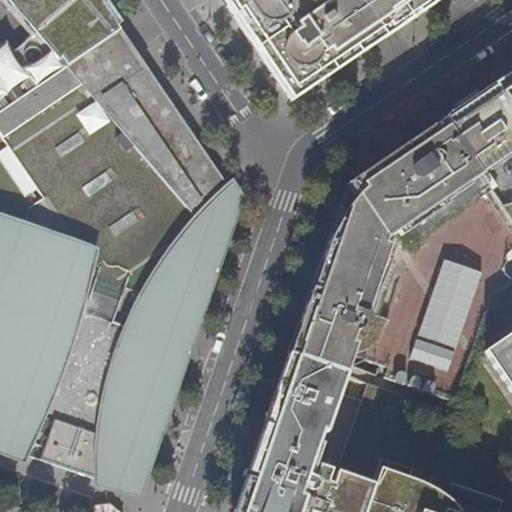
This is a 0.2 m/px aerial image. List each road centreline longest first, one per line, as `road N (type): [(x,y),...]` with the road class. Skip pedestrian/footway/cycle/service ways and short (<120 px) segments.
road 1 (residential): [(299,168),(180,511)]
road 2 (residential): [(511,12),(327,135),(299,168)]
road 3 (residential): [(159,0),(254,140),(299,168)]
